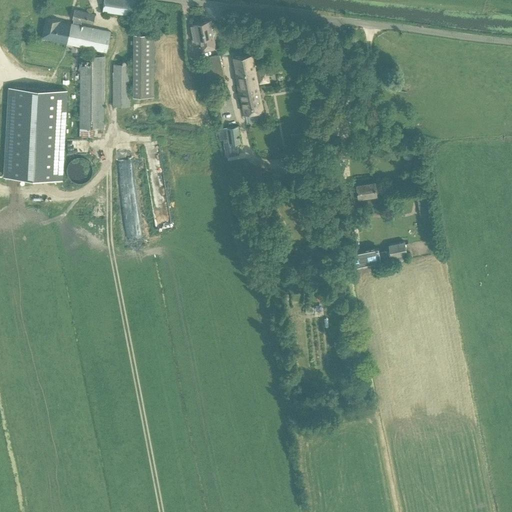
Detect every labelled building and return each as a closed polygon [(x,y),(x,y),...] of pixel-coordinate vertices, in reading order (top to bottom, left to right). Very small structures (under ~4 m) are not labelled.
[(133,15),(135,0),(103,0),(102,10),(133,15)] [(45,18),(41,37),(106,51),(111,32),(81,26),(82,21),(93,24),(95,14),(74,10),(72,19),(74,19),(73,23),(45,18)] [(194,25),(191,25),(194,40),(200,39),(202,50),(214,48),(212,35),(213,35),(214,34),(213,27),(211,26),(210,26),(209,21),(194,24),(194,25)] [(154,95),(155,34),(134,34),(133,95),(154,95)] [(221,56),(229,54),(228,48),(220,50),(221,56)] [(258,82),(269,80),(266,69),(255,71),(252,53),(233,57),(239,88),(258,84),(258,82)] [(208,82),(224,78),(219,55),(203,58),(208,82)] [(93,136),(93,128),(104,128),(104,56),(80,56),(79,136),(93,136)] [(129,105),(130,65),(114,65),(113,105),(129,105)] [(258,84),(239,88),(244,114),(263,110),(258,84)] [(10,88),(5,176),(61,180),(66,91),(10,88)] [(227,128),(218,129),(220,138),(224,138),(226,148),(227,156),(237,155),(236,149),(236,144),(240,144),(237,127),(228,128),(227,128)] [(402,154),(402,155),(402,156),(402,157),(403,157),(403,158),(404,159),(405,159),(405,160),(406,160),(407,160),(408,160),(409,160),(410,160),(411,159),(412,159),(412,158),(413,158),(413,157),(413,156),(413,155),(413,154),(413,153),(413,152),(412,152),(412,151),(411,151),(411,150),(410,150),(409,149),(408,149),(407,149),(406,149),(406,150),(405,150),(404,151),(403,151),(403,152),(403,153),(402,153),(402,154)] [(92,173),(92,170),(92,168),(91,166),(90,164),(89,162),(85,160),(81,159),(79,159),(76,160),(74,161),(72,162),(71,164),(70,166),(69,168),(69,170),(69,172),(70,175),(72,178),(75,181),(78,182),(80,182),(82,182),(85,181),(88,179),(90,177),(91,175),(92,173)] [(356,184),(349,185),(351,199),(358,198),(359,205),(373,203),(377,202),(374,181),(356,184)] [(428,192),(416,194),(419,211),(431,209),(428,192)] [(390,257),(406,254),(404,242),(388,245),(390,257)] [(378,247),(349,253),(352,267),(380,262),(378,247)]
